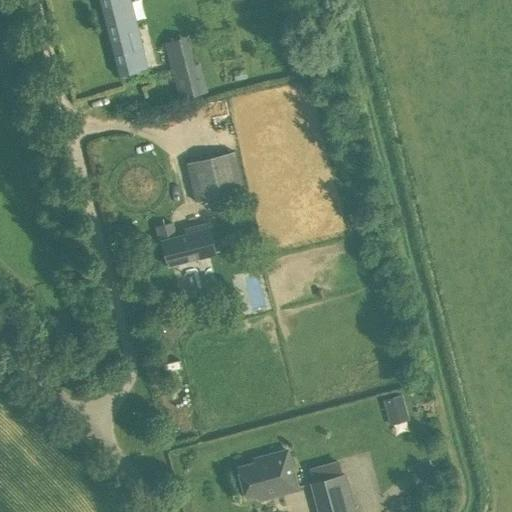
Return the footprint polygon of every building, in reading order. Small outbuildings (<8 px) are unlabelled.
[(132,0),(99,0),(119,79),(150,71),(132,0)] [(193,61),(170,67),(179,100),(202,94),(193,61)] [(195,203),(244,190),(234,151),(185,163),(195,203)] [(216,255),(208,224),(184,231),(185,235),(174,238),(170,225),(157,228),(167,268),(216,255)] [(409,420),(402,395),(382,401),(389,426),(409,420)] [(276,497),(297,492),(287,453),(253,462),(254,466),(238,470),(246,501),(275,493),(276,497)] [(342,477),(338,460),(309,469),(314,485),(313,485),(320,511),(352,511),(343,477),(342,477)] [(370,509),(363,461),(350,463),(357,511),(370,509)] [(415,487),(437,478),(431,465),(410,474),(415,487)]
